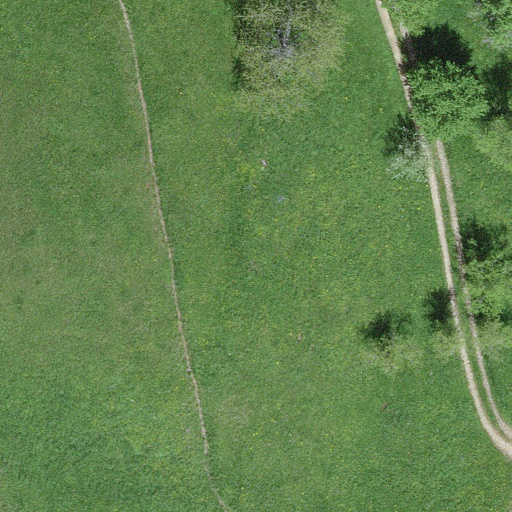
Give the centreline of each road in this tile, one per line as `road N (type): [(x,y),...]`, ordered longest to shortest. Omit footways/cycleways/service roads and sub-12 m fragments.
road 1 (track): [(511,453),(490,421),(433,191),(372,0)]
road 2 (motorway): [(310,0),(511,270)]
